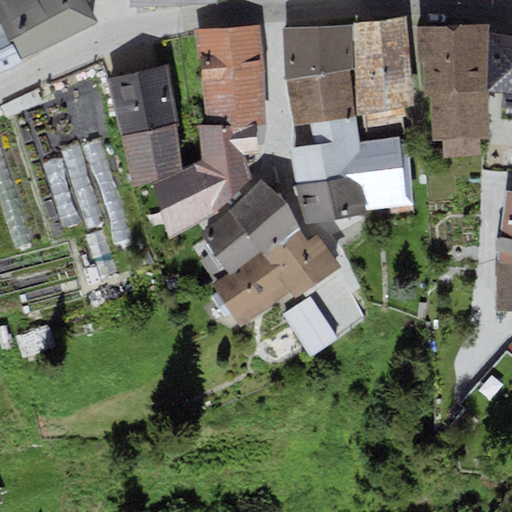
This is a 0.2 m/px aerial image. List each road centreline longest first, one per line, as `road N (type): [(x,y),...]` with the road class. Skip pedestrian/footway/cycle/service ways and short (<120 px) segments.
road 1 (residential): [(0,86),(110,30),(190,13),(265,10)]
road 2 (residential): [(265,10),(285,191),(308,229)]
road 3 (residential): [(265,10),(392,1)]
